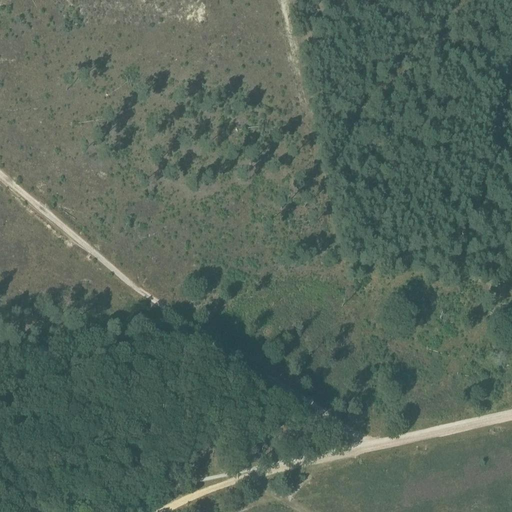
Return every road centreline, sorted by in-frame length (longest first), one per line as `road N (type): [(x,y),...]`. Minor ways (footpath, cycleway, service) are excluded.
road 1 (track): [(0,173),(170,315),(371,443)]
road 2 (track): [(159,511),(219,485),(373,448)]
road 3 (track): [(373,448),(511,418)]
